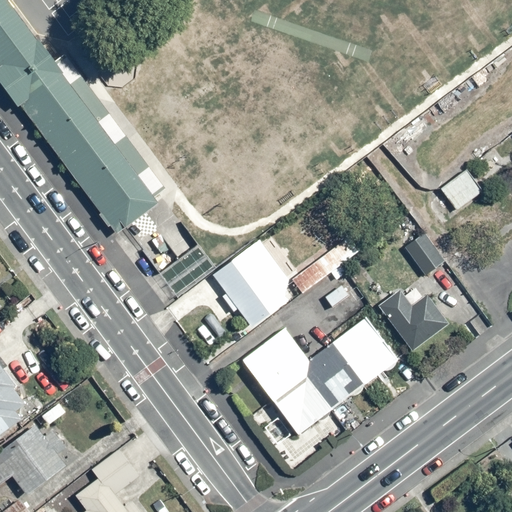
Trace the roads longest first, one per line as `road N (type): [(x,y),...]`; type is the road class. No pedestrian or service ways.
road 1 (residential): [(0,172),(254,511)]
road 2 (secondary): [(329,511),(511,374)]
